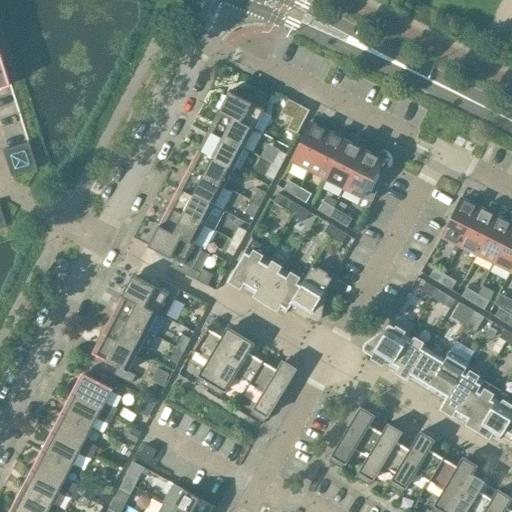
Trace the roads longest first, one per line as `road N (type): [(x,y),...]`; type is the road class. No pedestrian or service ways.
road 1 (residential): [(239,511),(434,151)]
road 2 (residential): [(98,240),(205,38)]
road 3 (residential): [(398,133),(205,38)]
road 4 (residential): [(0,423),(98,240)]
road 5 (secondary): [(511,121),(365,47)]
road 6 (secondary): [(238,0),(339,46),(365,47)]
